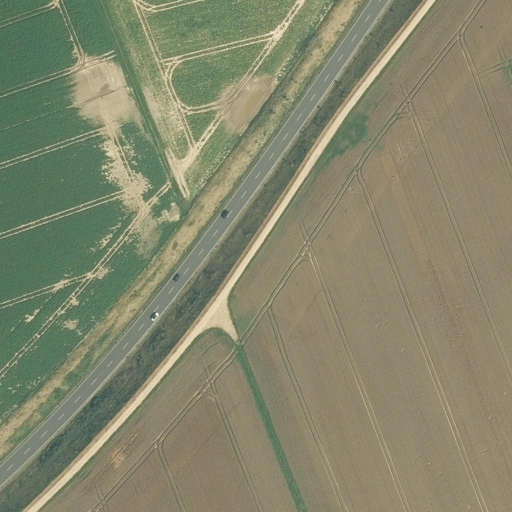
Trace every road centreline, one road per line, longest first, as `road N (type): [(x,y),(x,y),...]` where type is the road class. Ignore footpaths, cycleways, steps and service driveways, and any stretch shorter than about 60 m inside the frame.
road 1 (track): [(420,0),(208,302),(29,511)]
road 2 (primary): [(0,477),(164,299),(380,0)]
road 3 (track): [(179,198),(100,0)]
road 4 (track): [(307,511),(229,314)]
